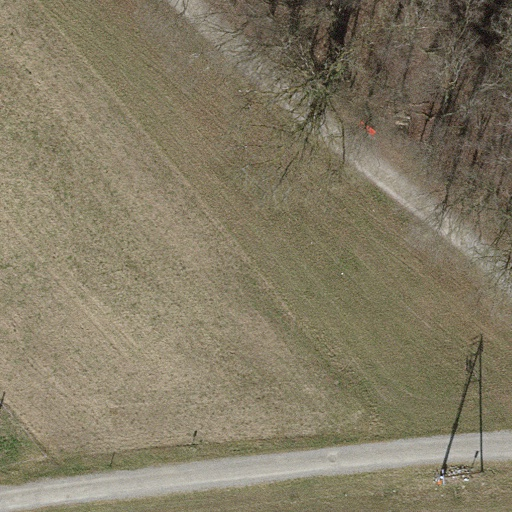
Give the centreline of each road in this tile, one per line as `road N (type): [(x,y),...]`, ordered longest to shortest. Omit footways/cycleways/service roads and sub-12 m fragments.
road 1 (track): [(0,501),(511,445)]
road 2 (track): [(185,0),(511,285)]
